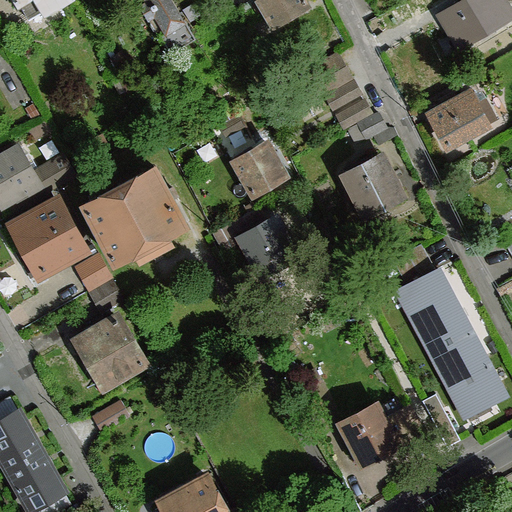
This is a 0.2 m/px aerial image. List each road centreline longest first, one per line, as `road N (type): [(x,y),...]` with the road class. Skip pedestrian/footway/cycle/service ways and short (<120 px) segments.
road 1 (residential): [(342,0),(511,339)]
road 2 (residential): [(0,313),(110,511)]
road 3 (residential): [(397,511),(511,444)]
